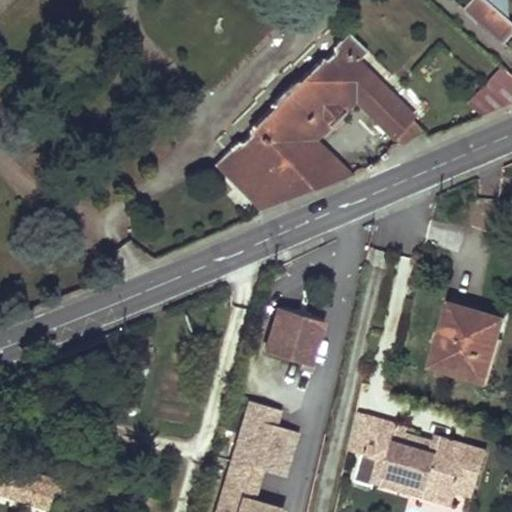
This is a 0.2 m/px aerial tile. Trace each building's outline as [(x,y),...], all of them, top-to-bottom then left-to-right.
[(237,142),(215,164),(260,211),(263,209),(262,207),(345,174),(348,174),(314,140),(355,100),(399,145),(401,145),(421,131),(410,121),(412,119),(357,62),(367,51),(348,34),(341,42),(340,41),(333,47),(334,50),(333,53),(327,59),(324,60),(321,59),(298,82),(296,81),(271,105),(272,107),(249,130),(250,132),(249,136),(242,142),(239,143),(237,142)] [(511,103),(511,76),(502,68),(472,101),(487,114),(511,103)] [(484,382),(502,319),(449,303),(430,366),(484,382)] [(327,369),(334,346),(331,345),(337,328),(277,309),(265,350),(327,369)] [(281,407),(247,398),(212,511),(286,511),(288,506),(251,497),(261,469),(286,477),(300,433),(273,426),(281,407)] [(373,419),(356,414),(348,449),(362,453),(373,419)] [(373,419),(362,453),(381,459),(388,461),(384,475),(405,481),(402,490),(425,496),(427,488),(455,496),(457,491),(459,484),(475,489),(486,452),(420,433),(418,439),(415,449),(401,445),(404,435),(406,429),(373,419)] [(418,439),(404,435),(401,445),(415,449),(418,439)] [(388,461),(381,459),(374,481),(402,490),(405,481),(384,475),(388,461)] [(475,489),(459,484),(457,491),(473,496),(475,489)] [(455,496),(427,488),(425,496),(453,505),(455,496)]
